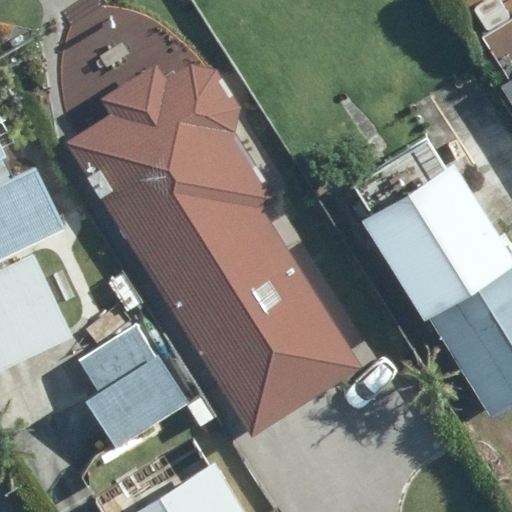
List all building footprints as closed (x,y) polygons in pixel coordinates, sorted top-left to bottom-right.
[(416,55),(434,81),(449,71),(445,66),(458,58),(446,40),(432,48),(430,45),(416,55)] [(222,63),(199,58),(175,75),(165,60),(112,95),(123,113),(76,144),(263,425),(247,435),(267,465),(281,455),(265,429),(369,361),(265,203),(282,192),(240,129),(248,104),(222,63)] [(0,260),(77,223),(45,157),(8,175),(0,159),(0,153),(21,143),(0,98),(0,260)] [(377,211),(501,409),(511,402),(511,224),(468,154),(377,211)] [(126,441),(188,403),(203,427),(225,414),(179,339),(164,347),(120,275),(116,278),(106,262),(61,289),(71,305),(58,314),(85,356),(88,353),(107,385),(95,392),(126,441)] [(135,511),(256,511),(221,458),(135,511)]
